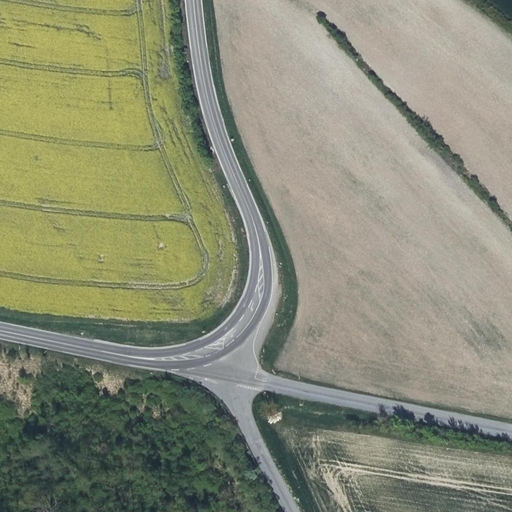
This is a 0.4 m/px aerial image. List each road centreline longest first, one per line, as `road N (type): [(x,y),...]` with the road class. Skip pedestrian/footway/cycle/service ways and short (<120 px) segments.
road 1 (primary): [(198,354),(243,321),(261,274),(255,228),(209,107),(193,0)]
road 2 (tertiary): [(232,372),(511,429)]
road 3 (primary): [(0,329),(137,357),(198,354)]
road 4 (tertiary): [(287,511),(247,429),(232,372)]
